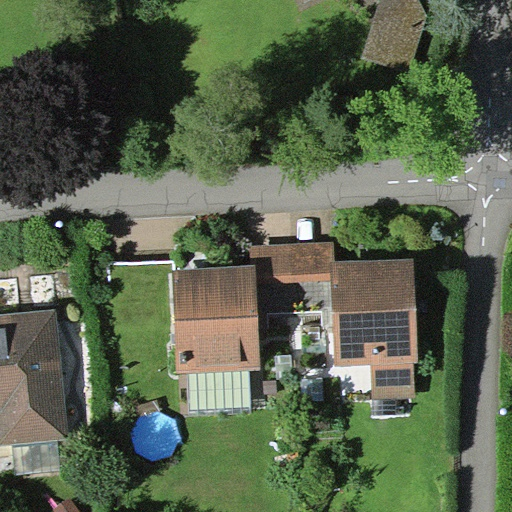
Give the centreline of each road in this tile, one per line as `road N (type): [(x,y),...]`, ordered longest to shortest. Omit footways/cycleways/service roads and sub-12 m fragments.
road 1 (residential): [(491,180),(0,211)]
road 2 (residential): [(483,511),(491,180)]
road 3 (residential): [(490,0),(491,180)]
